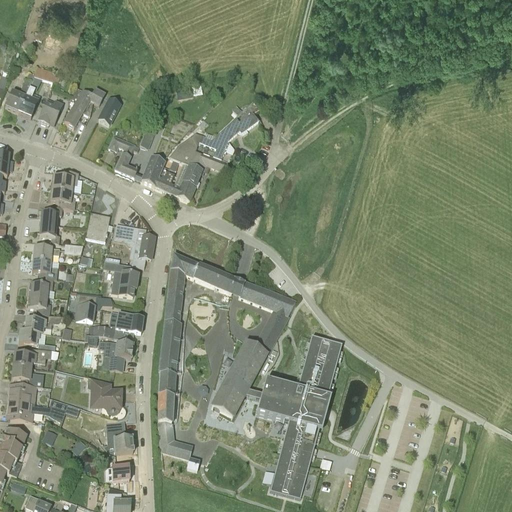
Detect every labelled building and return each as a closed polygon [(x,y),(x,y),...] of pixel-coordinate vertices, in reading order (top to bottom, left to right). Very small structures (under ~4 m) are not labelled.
[(46,31),(39,28),(34,41),(41,44),(46,31)] [(36,71),(34,79),(57,86),(60,78),(36,71)] [(29,91),(32,84),(31,84),(34,77),(28,75),(19,96),(12,93),(4,111),(17,117),(29,91)] [(89,104),(91,99),(83,93),(76,90),(72,100),(71,102),(73,103),(75,100),(78,102),(64,125),(73,132),(83,116),(89,120),(93,106),(89,104)] [(35,93),(29,91),(17,117),(30,122),(37,105),(31,102),(35,93)] [(99,109),(99,108),(105,97),(95,91),(91,99),(89,104),(93,106),(99,109)] [(113,120),(120,108),(109,102),(102,114),(98,123),(109,129),(113,120)] [(53,129),(63,106),(55,103),(52,109),(45,106),(37,125),(48,129),(49,127),(53,129)] [(231,112),(237,118),(243,111),(239,107),(237,109),(236,108),(231,112)] [(229,146),(227,145),(239,133),(241,136),(258,125),(252,115),(239,124),(236,120),(229,126),(212,142),(194,135),(177,150),(168,161),(182,167),(187,169),(195,173),(197,167),(204,170),(205,167),(222,174),(225,165),(220,163),(224,155),(225,155),(229,146)] [(139,149),(148,153),(155,134),(146,131),(144,131),(143,140),(139,149)] [(133,153),(135,148),(114,138),(108,151),(116,154),(118,149),(123,152),(114,175),(133,183),(136,176),(137,174),(126,169),(130,160),(129,160),(133,153)] [(0,167),(12,169),(12,164),(8,164),(9,158),(0,156),(0,167)] [(151,160),(142,179),(140,186),(154,191),(164,166),(151,160)] [(173,189),(170,188),(178,168),(165,162),(164,166),(154,191),(156,192),(189,206),(195,191),(181,185),(187,169),(182,167),(173,189)] [(11,174),(12,169),(0,167),(0,179),(2,179),(6,180),(7,174),(11,174)] [(195,191),(204,170),(197,167),(195,173),(187,169),(181,185),(195,191)] [(76,189),(77,177),(62,175),(61,181),(52,180),(51,192),(71,195),(72,188),(76,189)] [(70,201),(71,195),(51,192),(50,205),(58,206),(58,211),(61,212),(73,213),(74,202),(70,201)] [(61,212),(58,211),(53,211),(53,216),(41,215),(40,228),(56,229),(57,219),(61,219),(61,212)] [(104,245),(110,220),(90,216),(85,241),(104,245)] [(55,239),(56,229),(40,228),(39,240),(51,241),(50,246),(58,247),(59,240),(55,239)] [(150,263),(154,240),(137,237),(138,232),(116,228),(113,242),(125,244),(131,251),(129,261),(132,262),(131,269),(143,271),(145,262),(150,263)] [(80,258),(83,249),(64,247),(64,256),(80,258)] [(33,263),(50,264),(50,258),(59,259),(59,253),(34,251),(33,263)] [(91,261),(81,259),(79,266),(86,267),(86,269),(89,269),(91,261)] [(239,302),(244,287),(238,285),(230,282),(173,259),(168,286),(164,322),(180,324),(184,280),(234,300),(239,302)] [(49,271),(50,264),(33,263),(32,275),(40,276),(39,282),(52,283),(56,283),(57,271),(49,271)] [(110,297),(132,301),(133,292),(135,292),(138,278),(117,275),(119,267),(113,266),(104,265),(103,272),(114,274),(110,297)] [(52,283),(39,282),(38,288),(30,287),(28,299),(46,301),(47,294),(51,294),(52,283)] [(70,293),(72,284),(62,284),(64,288),(66,291),(70,293)] [(308,469),(311,459),(314,448),(324,413),(325,410),(341,349),(310,340),(304,363),(304,365),(302,370),(296,392),(265,383),(261,397),(253,395),(247,393),(294,307),(244,287),(239,302),(269,314),(273,315),(269,323),(255,350),(245,345),(210,409),(232,421),(241,404),(244,399),(259,403),(256,417),(288,426),(284,438),(275,474),(269,494),(300,502),(301,496),(308,469)] [(78,307),(77,306),(74,324),(93,326),(95,308),(95,309),(96,300),(90,299),(79,297),(78,307)] [(48,319),(49,319),(50,309),(46,308),(46,301),(28,299),(27,311),(36,312),(36,318),(48,319)] [(140,337),(142,321),(118,318),(117,322),(115,321),(114,331),(115,333),(140,337)] [(65,321),(49,319),(48,319),(47,326),(64,328),(65,321)] [(39,336),(42,337),(42,331),(45,331),(45,324),(25,322),(24,334),(39,336)] [(159,376),(176,378),(181,327),(179,327),(180,324),(164,322),(159,368),(159,376)] [(114,341),(115,333),(114,331),(93,328),(92,338),(114,341)] [(72,332),(63,331),(62,341),(70,342),(72,332)] [(36,348),(36,343),(38,344),(39,336),(24,334),(19,334),(18,346),(36,348)] [(122,374),(123,361),(131,362),(132,348),(106,345),(106,346),(101,346),(100,354),(104,355),(103,359),(110,360),(109,373),(122,374)] [(51,355),(54,355),(55,349),(38,347),(37,353),(51,355)] [(51,355),(37,353),(30,353),(29,359),(14,357),(13,369),(30,371),(31,366),(44,367),(45,362),(50,363),(51,355)] [(29,376),(30,371),(13,369),(12,382),(27,383),(26,389),(35,389),(42,390),(43,382),(37,381),(37,377),(29,376)] [(176,378),(159,376),(158,398),(175,399),(176,378)] [(125,416),(125,415),(125,414),(125,413),(124,412),(124,411),(123,410),(122,410),(122,405),(122,393),(109,393),(109,388),(92,384),(90,409),(101,409),(100,418),(108,420),(119,422),(120,422),(121,421),(122,421),(123,420),(124,420),(124,419),(125,418),(125,417),(125,416)] [(35,389),(26,389),(13,387),(12,397),(9,397),(8,405),(33,408),(35,389)] [(175,399),(158,398),(158,427),(172,427),(174,401),(175,401),(175,399)] [(31,426),(33,408),(8,405),(7,414),(10,414),(9,423),(31,426)] [(114,457),(132,455),(131,441),(125,442),(124,424),(105,426),(106,432),(107,450),(114,450),(114,457)] [(172,427),(158,427),(157,459),(188,467),(189,461),(192,450),(172,445),(172,427)] [(16,465),(26,438),(6,431),(2,441),(0,440),(0,489),(5,476),(8,477),(16,480),(17,479),(20,480),(22,476),(18,475),(21,467),(16,465)] [(46,434),(41,444),(50,448),(55,438),(46,434)] [(188,467),(186,472),(197,474),(200,464),(189,461),(188,467)] [(321,461),(319,470),(324,471),(329,472),(331,464),(321,461)] [(112,486),(128,484),(128,470),(111,471),(112,486)] [(18,489),(15,482),(9,484),(11,491),(18,489)] [(121,498),(107,496),(105,511),(128,511),(129,505),(120,504),(121,498)] [(49,511),(50,510),(43,507),(44,504),(30,498),(26,509),(31,511),(49,511)]
